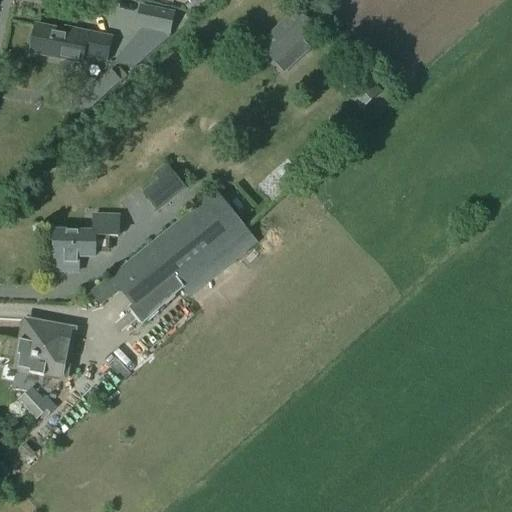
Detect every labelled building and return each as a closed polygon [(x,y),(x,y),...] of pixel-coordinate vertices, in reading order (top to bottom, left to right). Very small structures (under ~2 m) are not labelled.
[(139,27),(141,28),(168,34),(173,11),(139,4),(134,26),(139,27)] [(302,40),(315,28),(297,8),(257,43),(284,73),(310,49),(302,40)] [(33,25),(27,54),(80,65),(81,58),(105,63),(109,40),(33,25)] [(360,71),(339,90),(359,112),(380,94),(360,71)] [(82,113),(101,96),(92,86),(91,84),(72,102),(82,113)] [(155,180),(140,193),(156,213),(184,190),(164,165),(151,175),(155,180)] [(214,196),(90,296),(99,307),(118,291),(136,314),(132,317),(141,328),(186,292),(190,299),(233,264),(256,246),(246,234),(214,196)] [(52,235),(51,275),(76,275),(76,260),(92,261),(92,253),(107,253),(107,240),(116,241),(116,220),(92,219),(91,236),(52,235)] [(18,345),(14,372),(65,381),(73,332),(38,326),(24,324),(20,345),(18,345)] [(115,362),(129,378),(140,369),(126,353),(115,362)] [(43,420),(54,410),(44,399),(41,401),(38,397),(25,409),(36,420),(40,417),(43,420)]
